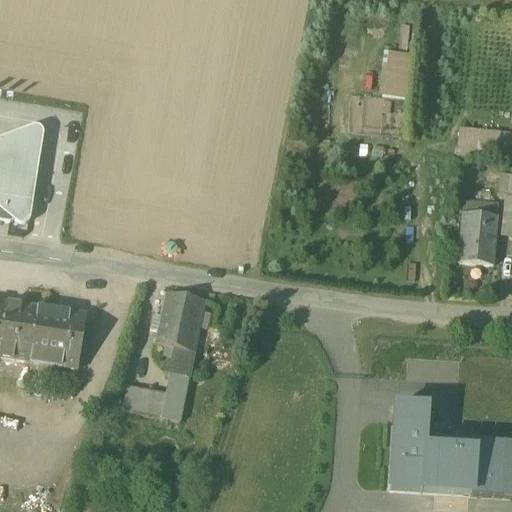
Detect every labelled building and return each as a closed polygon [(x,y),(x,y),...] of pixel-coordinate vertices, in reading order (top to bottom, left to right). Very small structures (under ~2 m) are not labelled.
[(478,148),(511,152),(511,133),(480,130),(478,148)] [(0,206),(27,195),(37,140),(35,136),(31,132),(0,142),(0,206)] [(511,194),(511,174),(500,173),(498,193),(511,194)] [(27,195),(0,206),(0,223),(10,225),(14,223),(18,226),(21,227),(24,227),(26,226),(28,224),(29,221),(33,193),(27,195)] [(496,219),(460,217),(457,269),(493,271),(496,219)] [(203,304),(165,297),(160,319),(152,317),(149,333),(157,334),(155,347),(165,349),(164,357),(172,359),(173,351),(174,351),(193,355),(203,304)] [(85,316),(0,304),(0,359),(77,371),(85,316)] [(193,355),(174,351),(172,359),(164,396),(159,421),(178,425),(193,355)] [(127,389),(120,413),(129,415),(135,391),(127,389)] [(164,396),(135,391),(129,415),(159,421),(164,396)] [(429,411),(392,408),(387,496),(511,504),(511,449),(427,444),(429,411)]
